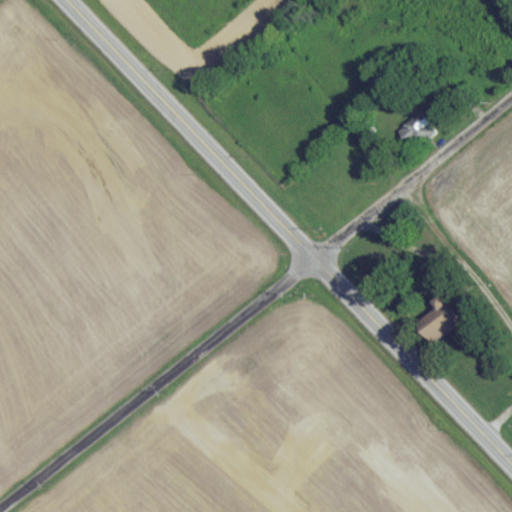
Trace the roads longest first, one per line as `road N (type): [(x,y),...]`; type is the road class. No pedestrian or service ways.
road 1 (secondary): [(511,471),(59,0)]
road 2 (residential): [(0,500),(316,267)]
road 3 (residential): [(511,102),(316,267)]
